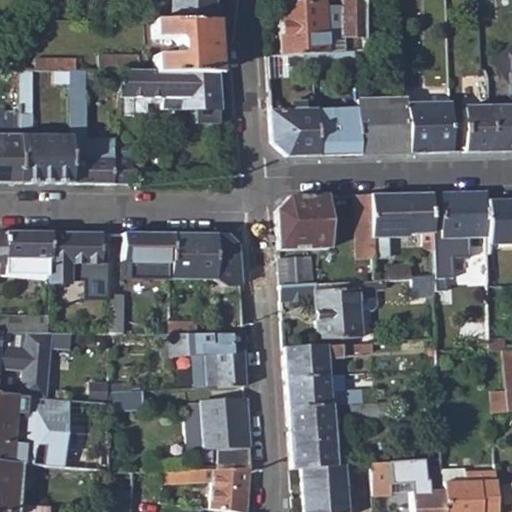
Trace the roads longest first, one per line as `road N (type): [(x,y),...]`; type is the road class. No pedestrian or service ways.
road 1 (residential): [(268,511),(252,210)]
road 2 (residential): [(251,178),(511,172)]
road 3 (residential): [(252,210),(0,210)]
road 4 (residential): [(251,178),(245,0)]
